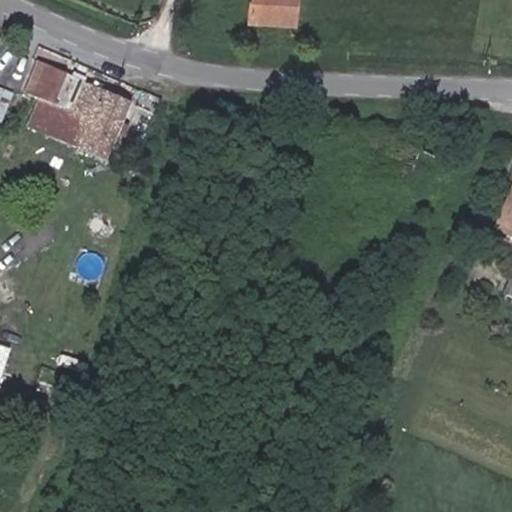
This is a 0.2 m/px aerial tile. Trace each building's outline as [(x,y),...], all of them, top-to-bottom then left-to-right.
[(294,0),(249,0),(248,21),(294,22),(294,0)] [(32,95),(52,104),(65,77),(44,68),(32,95)] [(65,77),(52,104),(91,122),(79,151),(103,162),(128,107),(65,77)] [(286,133),(323,148),(333,124),(294,110),(286,133)] [(496,121),(472,120),(472,128),(496,129),(496,121)] [(446,162),(369,130),(353,168),(446,210),(451,197),(436,190),(446,162)] [(511,196),(496,233),(511,239),(511,196)] [(0,341),(0,385),(3,386),(12,344),(0,341)]
